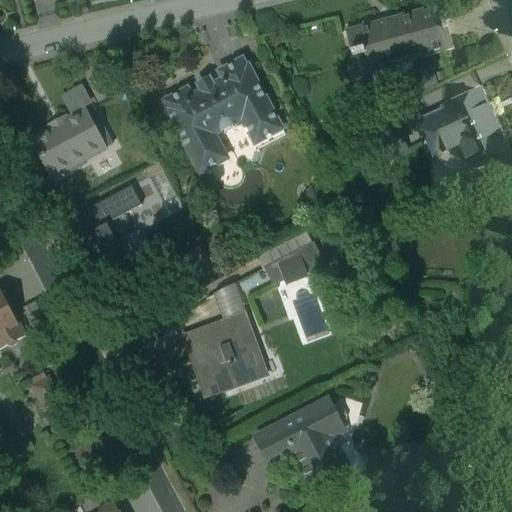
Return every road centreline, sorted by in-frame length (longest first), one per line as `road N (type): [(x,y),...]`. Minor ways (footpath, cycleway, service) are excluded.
road 1 (residential): [(177,511),(0,175)]
road 2 (residential): [(202,0),(0,51)]
